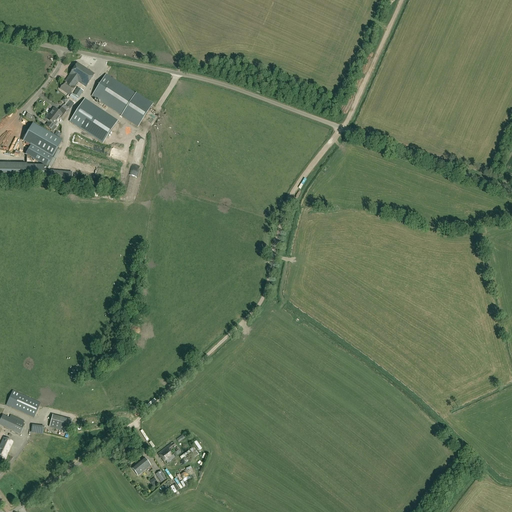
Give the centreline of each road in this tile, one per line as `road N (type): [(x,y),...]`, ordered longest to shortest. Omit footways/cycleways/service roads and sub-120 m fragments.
road 1 (track): [(131,423),(264,298),(294,188),(346,122),(401,0)]
road 2 (unclassified): [(511,190),(225,85),(61,49)]
road 3 (unclassified): [(13,511),(131,423)]
